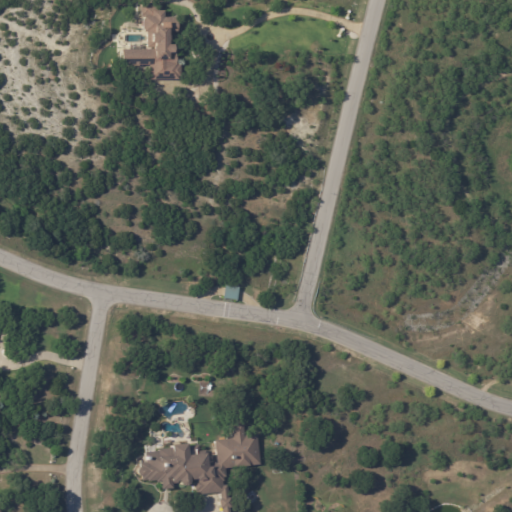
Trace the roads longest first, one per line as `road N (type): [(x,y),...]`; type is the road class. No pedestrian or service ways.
road 1 (residential): [(511,409),(294,324),(95,297),(0,264)]
road 2 (residential): [(372,0),(294,324)]
road 3 (residential): [(78,511),(77,467),(108,298)]
